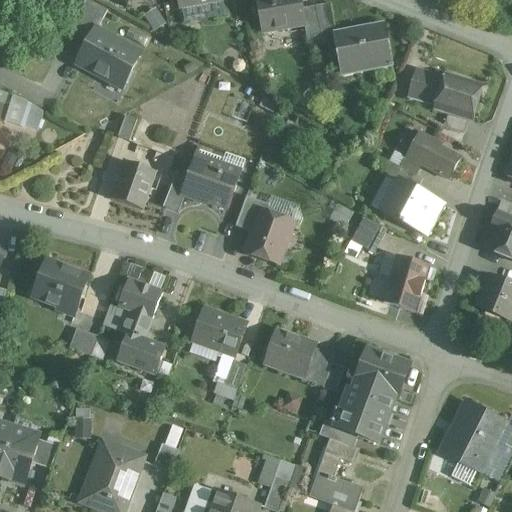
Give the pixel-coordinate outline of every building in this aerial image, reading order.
[(176,0),(179,9),(221,1),(220,0),(176,0)] [(255,0),(262,33),(304,26),(299,0),(255,0)] [(73,34),(89,42),(94,30),(103,13),(88,5),(73,34)] [(335,35),(333,27),(333,26),(329,6),(326,6),(316,8),(323,44),(324,45),(335,42),(334,37),(335,35)] [(302,11),(302,12),(305,26),(304,27),(304,28),(307,47),(308,47),(322,45),(316,9),(314,8),(303,10),(302,11)] [(383,28),(337,36),(334,37),(337,54),(339,54),(346,53),(350,71),(390,63),(384,28),(383,28)] [(74,70),(124,95),(144,56),(94,30),(89,42),(74,70)] [(481,88),(473,86),(472,86),(445,77),(444,77),(443,80),(442,80),(416,72),(407,99),(411,100),(434,107),(434,111),(471,122),(482,89),(481,88)] [(0,121),(4,123),(7,115),(9,108),(0,105),(0,121)] [(136,121),(127,118),(125,117),(124,118),(118,138),(128,142),(129,142),(130,141),(136,121)] [(431,142),(421,136),(420,136),(419,135),(418,136),(406,159),(445,180),(447,181),(458,160),(430,145),(432,142),(431,142)] [(111,163),(122,166),(123,161),(153,171),(159,152),(119,139),(111,163)] [(240,174),(219,166),(218,166),(195,158),(182,197),(199,203),(201,202),(226,211),(227,210),(240,174)] [(111,201),(137,210),(138,210),(142,212),(143,212),(156,175),(125,164),(124,164),(111,201)] [(398,169),(396,173),(396,174),(393,179),(393,180),(400,183),(401,183),(416,191),(421,182),(421,181),(399,169),(398,169)] [(443,206),(413,190),(412,190),(401,184),(384,215),(426,238),(441,211),(443,206)] [(246,198),(241,212),(235,228),(251,234),(259,213),(260,212),(266,214),(269,207),(246,198)] [(498,214),(511,219),(511,207),(502,203),(498,214)] [(288,247),(289,243),(289,242),(291,238),(289,235),(289,233),(292,225),(260,213),(245,254),(247,255),(277,266),(283,250),(288,247)] [(497,215),(493,225),(491,230),(495,232),(489,248),(486,252),(511,262),(511,220),(498,214),(497,215)] [(386,231),(367,220),(364,219),(363,219),(351,243),(373,255),(374,255),(386,231)] [(427,269),(393,258),(392,258),(387,256),(381,276),(381,277),(391,280),(383,304),(414,313),(427,270),(427,269)] [(89,279),(51,265),(50,265),(46,263),(32,299),(75,315),(76,314),(89,279)] [(511,316),(511,287),(493,279),(489,277),(489,278),(476,309),(508,323),(510,323),(511,316)] [(119,310),(128,313),(130,314),(121,335),(127,337),(128,337),(143,342),(162,296),(161,295),(129,283),(128,283),(119,309),(119,310)] [(235,322),(205,312),(204,311),(203,311),(192,344),(235,358),(244,332),(233,328),(235,322)] [(76,331),(71,345),(70,346),(69,349),(69,350),(91,358),(98,341),(97,339),(76,331)] [(304,379),(308,370),(316,348),(276,333),(276,334),(264,365),(265,366),(281,372),(282,372),(281,374),(282,375),(301,382),(302,381),(303,379),(304,379)] [(118,364),(126,367),(127,367),(154,377),(164,351),(128,337),(118,363),(118,364)] [(323,389),(325,383),(325,382),(333,358),(315,351),(315,352),(305,380),(304,380),(303,380),(302,382),(303,382),(322,389),(323,389)] [(368,353),(363,367),(362,368),(356,386),(396,400),(407,367),(393,362),(393,360),(384,356),(382,358),(368,353)] [(226,381),(231,365),(232,365),(234,359),(222,355),(214,377),(226,381)] [(225,388),(231,390),(231,391),(236,392),(245,368),(233,363),(232,365),(224,388),(225,388)] [(331,366),(324,386),(324,387),(323,389),(323,390),(335,393),(343,370),(331,366)] [(348,392),(340,415),(340,416),(335,429),(377,444),(384,427),(385,426),(388,416),(393,400),(355,386),(352,393),(349,392),(348,392)] [(284,408),(298,413),(303,398),(289,394),(284,408)] [(466,405),(445,446),(441,454),(458,463),(451,478),(469,486),(476,473),(476,472),(480,474),(505,425),(505,424),(466,405)] [(357,438),(351,436),(351,435),(335,430),(334,429),(335,427),(324,424),(319,437),(352,449),(357,438)] [(0,467),(12,430),(0,425),(0,467)] [(12,430),(7,446),(0,469),(0,479),(23,487),(39,438),(12,430)] [(325,456),(328,457),(350,465),(355,451),(355,450),(354,450),(330,441),(329,442),(324,455),(325,456)] [(38,442),(32,462),(31,462),(31,465),(49,471),(57,448),(38,442)] [(102,511),(122,511),(144,459),(103,443),(92,473),(96,475),(86,501),(104,508),(104,509),(102,511)] [(161,446),(158,455),(153,469),(169,475),(178,452),(161,446)] [(333,480),(334,476),(335,476),(339,462),(324,456),(318,475),(333,480)] [(332,508),(330,511),(354,511),(362,492),(362,491),(319,476),(318,475),(317,476),(309,499),(332,508)] [(274,479),(267,498),(263,510),(269,511),(278,511),(288,484),(288,483),(274,479)] [(255,511),(257,508),(257,507),(216,493),(208,511),(255,511)]
